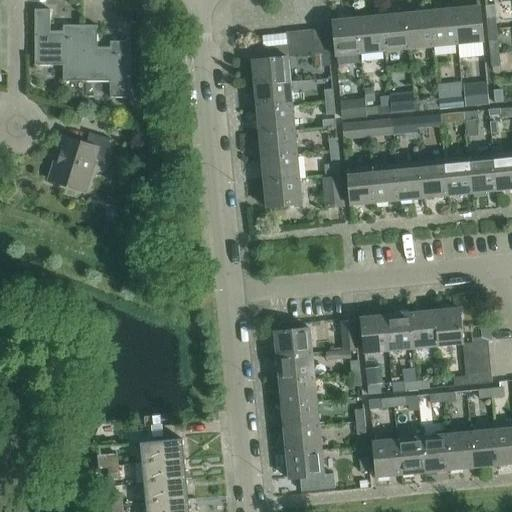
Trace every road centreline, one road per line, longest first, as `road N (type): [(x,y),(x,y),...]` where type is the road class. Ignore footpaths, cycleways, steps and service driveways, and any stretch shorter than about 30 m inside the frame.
road 1 (residential): [(223,290),(196,0)]
road 2 (residential): [(511,264),(223,290)]
road 3 (residential): [(246,511),(223,290)]
road 4 (residential): [(17,132),(15,0)]
